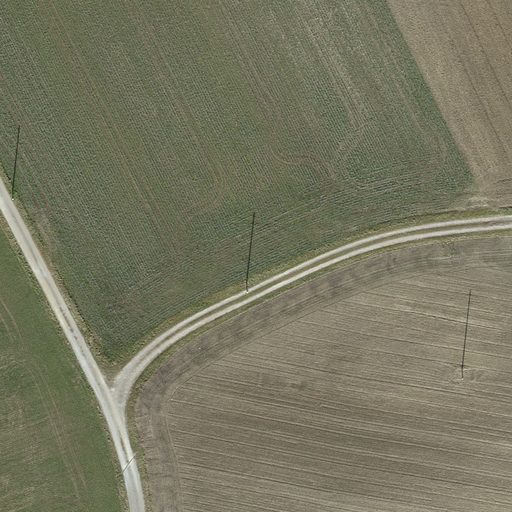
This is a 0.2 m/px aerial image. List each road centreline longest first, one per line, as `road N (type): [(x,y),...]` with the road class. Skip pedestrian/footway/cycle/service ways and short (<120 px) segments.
road 1 (track): [(120,406),(140,369),(264,288),(371,243),(511,221)]
road 2 (track): [(0,173),(120,406),(144,511)]
